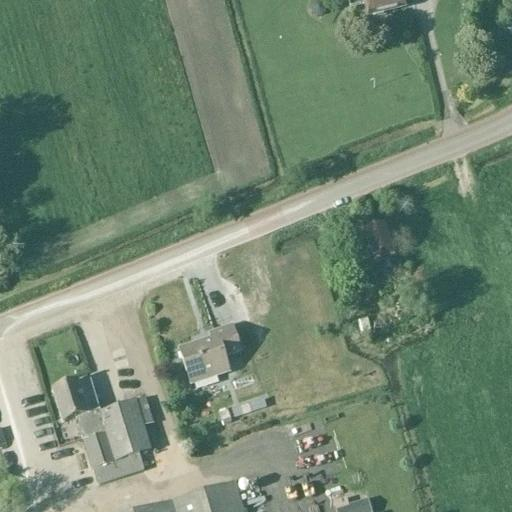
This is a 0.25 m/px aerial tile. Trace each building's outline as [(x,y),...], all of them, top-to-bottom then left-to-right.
[(363,0),(367,17),(405,9),(402,0),(363,0)] [(325,6),(320,3),(314,4),(311,8),(312,14),(316,17),(322,17),(325,13),(325,6)] [(396,259),(384,226),(363,233),(374,265),(380,264),(384,275),(399,270),(396,259)] [(223,358),(237,353),(229,328),(209,335),(211,340),(181,350),(192,385),(228,373),(223,358)] [(80,390),(78,383),(53,391),(63,425),(76,421),(83,443),(92,472),(91,472),(96,488),(144,473),(139,458),(160,452),(145,402),(99,416),(91,387),(80,390)] [(241,511),(233,485),(143,511),(241,511)]
